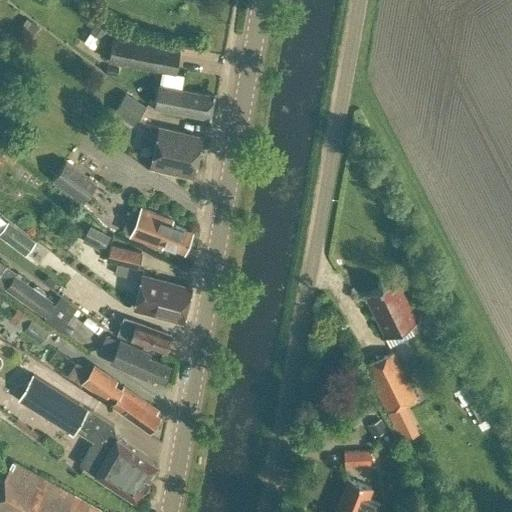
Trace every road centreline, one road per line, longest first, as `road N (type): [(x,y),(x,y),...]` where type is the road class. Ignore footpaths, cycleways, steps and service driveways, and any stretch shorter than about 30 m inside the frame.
road 1 (unclassified): [(264,511),(358,0)]
road 2 (tertiary): [(169,511),(261,0)]
